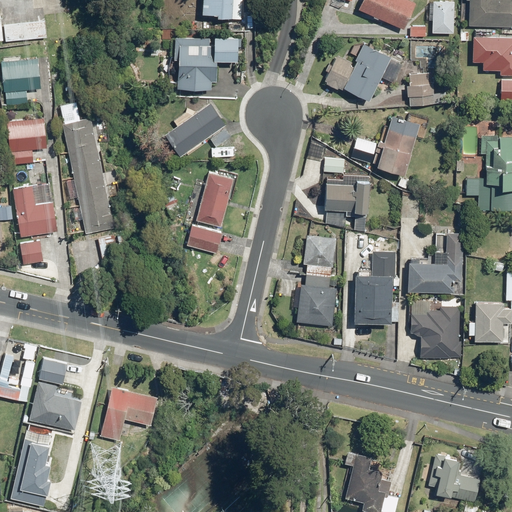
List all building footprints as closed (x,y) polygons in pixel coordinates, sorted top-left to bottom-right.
[(199,0),(199,14),(215,15),(214,18),(232,19),(232,0),(199,0)] [(407,0),(359,0),(356,9),(402,29),(414,3),(407,0)] [(451,33),(453,1),(431,0),(430,0),(430,32),(451,33)] [(511,0),(467,0),(467,25),(511,27),(511,0)] [(0,39),(1,40),(1,42),(46,37),(44,20),(0,24),(0,39)] [(425,26),(409,25),(409,37),(424,37),(425,26)] [(511,36),(471,36),(470,62),(481,62),(480,70),(498,70),(498,75),(511,75),(511,36)] [(174,64),(174,88),(190,90),(209,89),(210,81),(214,81),(214,61),(235,61),(235,38),(211,37),(210,45),(207,45),(208,38),(172,37),(171,59),(175,59),(174,64)] [(354,95),(367,101),(379,77),(391,82),(400,65),(389,59),(389,57),(361,43),(353,60),(355,61),(352,67),(349,66),(351,62),(336,54),(330,65),(327,63),(323,70),(326,72),(322,81),(325,82),(324,83),(335,89),(336,87),(342,91),(343,89),(354,95)] [(36,58),(0,61),(0,79),(3,91),(12,91),(13,104),(26,103),(25,89),(39,88),(36,58)] [(430,72),(407,74),(408,81),(407,82),(408,85),(405,85),(405,96),(407,96),(408,106),(440,103),(439,93),(432,94),(430,72)] [(511,79),(500,79),(499,100),(511,100),(511,79)] [(169,145),(178,156),(224,125),(208,102),(162,134),(169,145)] [(45,148),(42,117),(3,121),(7,165),(32,162),(31,149),(45,148)] [(89,117),(61,124),(85,233),(113,227),(89,117)] [(381,142),(373,167),(402,175),(408,154),(409,154),(415,134),(386,126),(381,142)] [(511,136),(497,136),(497,138),(496,138),(496,135),(480,135),(480,153),(485,153),(485,165),(484,165),(484,178),(465,177),(465,195),(477,195),(477,210),(511,210),(511,136)] [(344,158),(323,157),(323,170),(344,171),(344,158)] [(207,171),(194,220),(219,227),(232,178),(207,171)] [(352,184),(323,183),(321,196),(321,209),(350,211),(350,212),(356,213),(364,212),(366,182),(353,181),(352,184)] [(11,187),(18,236),(56,231),(52,202),(34,204),(31,185),(11,187)] [(325,216),(324,223),(344,225),(344,217),(325,216)] [(191,225),(185,245),(215,253),(220,232),(191,225)] [(406,262),(405,291),(453,293),(453,281),(460,282),(462,232),(445,232),(444,263),(406,262)] [(303,284),(299,284),(295,322),(331,326),(335,288),(327,287),(330,267),(331,267),(335,237),(304,234),(301,263),(305,264),(303,284)] [(38,240),(19,243),(22,264),(42,261),(38,240)] [(352,274),(351,322),(388,323),(388,321),(398,322),(398,302),(389,302),(390,275),(352,274)] [(502,303),(473,302),(472,341),(501,342),(501,323),(510,323),(511,308),(502,308),(502,303)] [(419,336),(418,357),(460,357),(460,341),(457,341),(458,307),(439,306),(439,310),(428,310),(428,311),(425,311),(425,313),(409,313),(409,332),(419,336)] [(33,356),(35,346),(25,344),(23,354),(33,356)] [(1,371),(10,373),(14,353),(5,351),(1,371)] [(35,358),(26,356),(21,381),(23,381),(20,396),(27,397),(35,358)] [(0,391),(19,395),(21,385),(0,380),(0,391)] [(36,380),(27,418),(73,429),(80,399),(52,393),(54,384),(36,380)] [(155,395),(109,385),(98,435),(117,439),(122,418),(148,424),(155,395)] [(82,448),(60,442),(54,465),(76,471),(82,448)] [(369,456),(353,452),(343,497),(361,501),(360,509),(372,511),(378,511),(383,491),(376,489),(380,471),(366,468),(369,456)] [(433,485),(432,492),(473,501),(478,478),(456,473),(459,462),(453,461),(454,457),(433,453),(426,483),(433,485)] [(74,489),(63,487),(60,498),(71,501),(74,489)]
